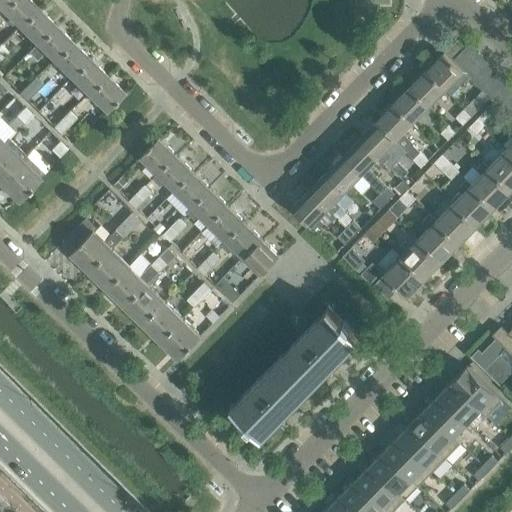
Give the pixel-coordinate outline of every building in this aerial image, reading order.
[(0,0),(0,6),(3,9),(11,0),(0,0)] [(11,0),(3,9),(20,26),(38,7),(30,0),(11,0)] [(38,7),(20,26),(37,42),(55,24),(38,7)] [(45,50),(54,59),(72,41),(55,24),(37,42),(29,50),(37,58),(45,50)] [(11,33),(0,44),(0,58),(1,59),(18,41),(11,33)] [(456,40),(444,52),(453,60),(455,58),(454,58),(464,48),(456,40)] [(54,59),(71,76),(89,57),(75,43),(72,41),(54,59)] [(455,58),(453,60),(462,69),(479,52),(469,43),(464,48),(454,58),(455,58)] [(462,69),(453,60),(444,52),(427,69),(445,88),(451,93),(468,76),(462,70),(463,70),(462,69)] [(479,52),(462,69),(463,70),(462,70),(468,76),(471,79),(488,61),(479,52)] [(71,76),(88,93),(106,74),(89,57),(71,76)] [(471,79),(480,87),(497,70),(488,61),(471,79)] [(429,105),(445,88),(427,69),(410,86),(429,105)] [(489,97),(506,80),(497,70),(480,87),(489,97)] [(124,91),(106,74),(88,93),(106,110),(124,91)] [(42,85),(35,78),(28,85),(35,92),(42,85)] [(494,101),(503,111),(511,101),(511,85),(511,84),(494,101)] [(27,100),(35,92),(28,85),(20,93),(27,100)] [(393,103),(412,122),(429,105),(410,86),(393,103)] [(471,100),(463,108),(471,115),(479,107),(471,100)] [(511,101),(503,111),(511,119),(511,101)] [(401,132),(412,122),(393,103),(377,121),(395,139),(406,150),(405,150),(414,158),(421,151),(401,132)] [(33,114),(25,106),(17,115),(24,122),(33,114)] [(464,123),(471,115),(463,108),(456,116),(464,123)] [(77,118),(69,111),(62,119),(69,126),(77,118)] [(476,119),(484,128),(493,119),(484,111),(476,119)] [(16,131),(24,122),(17,115),(8,123),(16,131)] [(62,134),(69,126),(62,119),(54,126),(62,134)] [(476,136),(484,128),(476,119),(467,128),(476,136)] [(386,148),(395,139),(377,121),(360,138),(378,156),(384,161),(392,154),(386,148)] [(449,138),(456,131),(449,124),(442,131),(449,138)] [(8,137),(4,142),(0,145),(0,181),(22,159),(26,155),(8,137)] [(141,155),(141,156),(158,172),(176,154),(159,137),(141,155)] [(368,166),(378,156),(360,138),(343,155),(362,173),(373,184),(372,185),(380,193),(387,186),(388,186),(368,166)] [(51,149),(59,156),(68,148),(60,140),(51,149)] [(489,166),(511,189),(511,188),(511,154),(506,149),(489,166)] [(429,158),(421,151),(414,158),(422,166),(429,158)] [(166,180),(175,189),(194,171),(176,154),(158,172),(152,178),(160,185),(166,180)] [(442,154),(434,162),(443,171),(450,163),(442,154)] [(26,155),(22,159),(0,181),(0,182),(18,200),(40,177),(44,172),(26,155)] [(352,183),(362,173),(343,155),(326,172),(350,195),(357,188),(352,183)] [(494,207),(511,189),(489,166),(489,165),(484,160),(476,168),(482,173),(472,183),(471,184),(494,207)] [(459,171),(450,163),(443,171),(451,179),(459,171)] [(194,171),(175,189),(192,205),(192,206),(211,187),(194,171)] [(350,195),(326,172),(310,189),(328,207),(334,212),(340,205),(335,200),(344,190),(350,196),(350,195)] [(120,178),(114,184),(120,189),(126,183),(120,178)] [(477,224),(494,207),(471,184),(472,183),(466,178),(458,186),(464,191),(454,202),(477,224)] [(402,195),(407,190),(410,187),(411,186),(404,179),(395,188),(402,195)] [(145,185),(137,193),(145,200),(152,192),(145,185)] [(395,193),(387,186),(380,193),(388,201),(395,193)] [(200,213),(209,223),(228,204),(211,187),(192,206),(192,205),(186,211),(194,219),(200,213)] [(318,217),(328,207),(310,189),(292,206),(311,225),(311,224),(317,230),(324,222),(318,217)] [(399,198),(408,206),(415,198),(407,190),(402,195),(399,198)] [(130,201),(137,208),(145,200),(137,193),(130,201)] [(408,206),(399,198),(389,208),(397,217),(408,206)] [(459,242),(477,224),(454,202),(436,220),(459,242)] [(228,204),(209,223),(226,239),(245,221),(228,204)] [(133,212),(124,220),(132,228),(141,220),(133,212)] [(339,220),(347,227),(354,220),(346,213),(339,220)] [(442,260),(459,242),(436,220),(429,213),(421,221),(428,228),(419,238),(442,260)] [(69,234),(79,244),(93,229),(94,230),(96,227),(86,217),(69,234)] [(179,218),(171,226),(178,233),(186,225),(179,218)] [(124,220),(116,229),(123,236),(124,237),(132,228),(124,220)] [(354,235),(361,228),(354,220),(347,227),(354,235)] [(234,246),(244,256),(262,238),(245,221),(226,239),(220,244),(228,252),(234,246)] [(160,222),(154,228),(160,233),(165,227),(160,222)] [(384,231),(375,222),(365,233),(374,242),(384,231)] [(163,234),(171,241),(178,233),(171,226),(163,234)] [(93,229),(79,244),(71,252),(89,270),(112,247),(123,236),(116,229),(105,240),(94,230),(93,229)] [(279,255),(262,238),(244,256),(261,273),(279,255)] [(419,238),(401,255),(424,278),(442,260),(419,238)] [(129,265),(112,247),(89,270),(107,287),(129,265)] [(169,247),(160,256),(168,263),(176,255),(169,247)] [(362,258),(351,247),(343,256),(356,268),(362,262),(362,258)] [(213,251),(205,259),(212,266),(220,259),(213,251)] [(424,278),(401,255),(384,273),(375,265),(369,265),(360,273),(370,283),(372,282),(388,298),(398,288),(406,296),(424,278)] [(168,263),(160,256),(152,264),(159,271),(159,272),(168,263)] [(197,267),(205,274),(212,266),(205,259),(197,267)] [(140,274),(129,265),(107,287),(125,305),(147,282),(159,271),(152,264),(151,263),(140,274)] [(203,281),(195,290),(203,297),(211,289),(203,281)] [(143,322),(165,299),(147,282),(125,305),(143,322)] [(240,295),(239,294),(232,287),(225,294),(233,302),(240,295)] [(203,297),(195,290),(186,299),(194,306),(203,297)] [(183,317),(165,299),(143,322),(160,340),(183,317)] [(327,308),(280,356),(310,386),(330,365),(333,367),(338,358),(338,357),(357,337),(358,338),(358,337),(348,327),(349,326),(344,321),(343,322),(328,307),(327,308)] [(201,335),(183,317),(160,340),(179,358),(201,335)] [(511,324),(507,330),(501,325),(492,334),(496,337),(483,351),(479,347),(471,355),(484,368),(505,347),(511,353),(511,324)] [(290,406),(310,386),(280,356),(233,404),(232,404),(232,405),(247,420),(246,421),(251,426),(252,425),(262,435),(263,434),(282,414),(286,416),(291,407),(290,406)] [(480,408),(480,409),(487,415),(501,401),(502,400),(467,365),(452,380),(480,408)] [(480,408),(452,380),(439,394),(467,422),(480,409),(480,408)] [(467,422),(439,394),(425,408),(453,435),(454,435),(467,422)] [(453,435),(425,408),(411,422),(446,456),(461,442),(454,435),(453,435)] [(397,436),(432,470),(446,456),(411,422),(397,436)] [(411,479),(418,486),(432,470),(397,436),(383,451),(411,478),(411,479)] [(511,445),(511,439),(509,437),(500,446),(506,452),(511,445)] [(411,478),(383,451),(370,464),(398,492),(398,491),(411,479),(411,478)] [(492,455),(483,464),(488,470),(497,460),(492,455)] [(387,511),(391,511),(405,498),(398,491),(398,492),(370,464),(355,479),(384,507),(383,507),(387,511)] [(488,470),(483,464),(473,473),(479,479),(488,470)] [(384,507),(355,479),(342,493),(361,511),(378,511),(383,507),(384,507)] [(464,483),(455,492),(461,498),(470,489),(464,483)] [(446,502),(451,507),(461,498),(455,492),(446,502)] [(332,511),(361,511),(342,493),(328,507),(332,511)]
